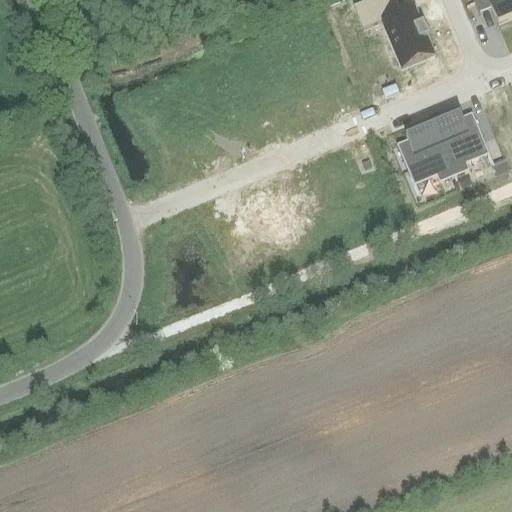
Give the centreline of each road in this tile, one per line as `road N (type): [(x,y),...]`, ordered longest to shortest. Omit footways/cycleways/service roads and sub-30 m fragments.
road 1 (residential): [(479,78),(126,224)]
road 2 (tertiary): [(0,397),(110,340),(130,301),(126,224)]
road 3 (tertiary): [(126,224),(31,0)]
